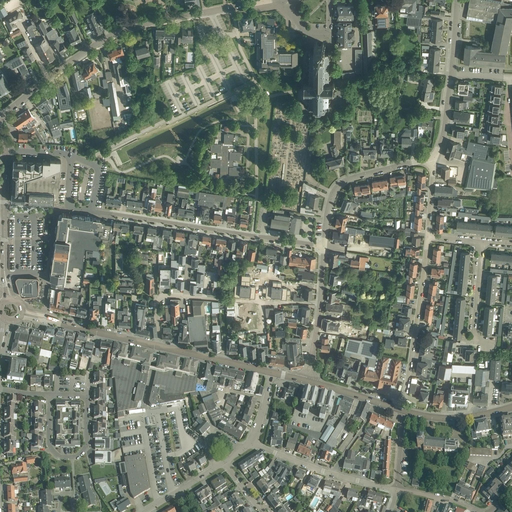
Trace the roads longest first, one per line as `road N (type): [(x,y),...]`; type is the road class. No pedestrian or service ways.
road 1 (tertiary): [(0,118),(68,61),(121,30),(262,1)]
road 2 (residential): [(323,246),(91,211)]
road 3 (residential): [(402,409),(427,237)]
road 4 (unclassified): [(323,246),(339,184),(432,158)]
road 5 (residential): [(396,490),(251,443)]
road 6 (residential): [(48,394),(48,444),(58,456),(76,457),(86,446),(87,394)]
road 7 (secondary): [(157,345),(21,312)]
road 8 (residential): [(185,296),(320,303)]
road 9 (residential): [(494,342),(472,340),(482,242)]
